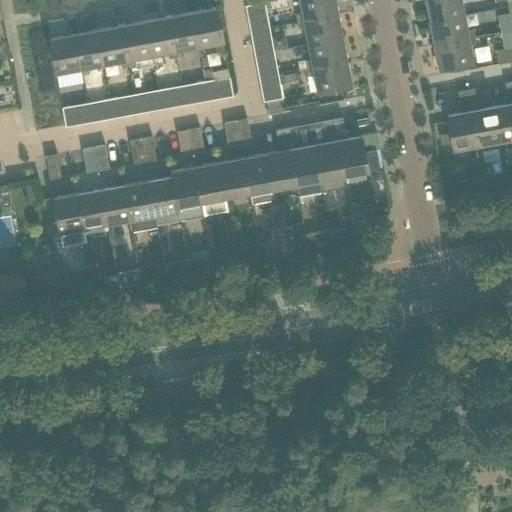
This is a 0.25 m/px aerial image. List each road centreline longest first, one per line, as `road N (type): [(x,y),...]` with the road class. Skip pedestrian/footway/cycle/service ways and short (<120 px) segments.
road 1 (residential): [(0,145),(235,109),(247,93),(234,0)]
road 2 (residential): [(440,293),(383,0)]
road 3 (tertiary): [(0,373),(261,333)]
road 4 (tertiary): [(261,333),(303,339),(445,316)]
road 5 (tertiary): [(440,293),(317,312),(261,333)]
